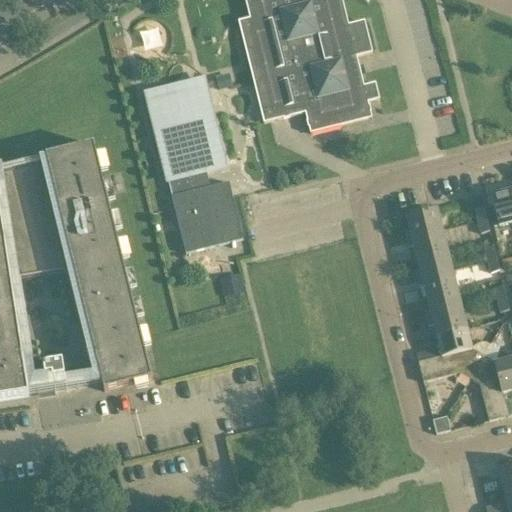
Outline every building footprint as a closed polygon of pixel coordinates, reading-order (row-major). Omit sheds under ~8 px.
[(368,104),(380,101),(375,85),(364,88),(356,59),(372,55),(372,54),(371,54),(364,24),(345,28),(337,0),(244,0),(245,0),(249,0),(254,19),(238,23),(264,125),(305,115),(310,136),(372,120),(368,104)] [(419,0),(406,0),(419,33),(431,28),(419,0)] [(226,76),(217,78),(220,92),(232,89),(231,84),(229,75),(226,76)] [(186,256),(243,242),(229,184),(210,189),(205,172),(224,167),(203,83),(147,97),(172,198),(171,199),(186,256)] [(0,403),(29,399),(28,397),(56,393),(67,391),(65,380),(63,366),(44,369),(45,380),(34,381),(19,281),(67,273),(93,376),(95,387),(102,386),(104,394),(152,382),(94,146),(0,169),(0,403)] [(511,224),(511,192),(491,198),(498,228),(511,224)] [(477,224),(486,221),(483,209),(474,212),(477,224)] [(406,241),(442,233),(437,211),(406,219),(410,232),(404,234),(406,241)] [(471,234),(479,232),(480,236),(489,234),(486,221),(477,224),(477,225),(469,227),(471,234)] [(442,233),(406,241),(408,249),(414,248),(417,260),(447,252),(442,233)] [(486,264),(496,261),(493,249),(483,252),(486,264)] [(416,281),(452,272),(447,252),(417,260),(420,272),(414,273),(416,281)] [(317,253),(281,262),(286,282),(322,273),(317,253)] [(496,261),(486,264),(490,276),(499,274),(496,261)] [(452,272),(416,281),(418,289),(424,288),(427,300),(457,292),(452,272)] [(322,273),(286,282),(291,302),(326,293),(322,273)] [(244,295),(240,276),(220,281),(224,299),(244,295)] [(258,276),(250,277),(252,288),(260,286),(258,276)] [(496,303),(506,301),(503,289),(493,291),(496,303)] [(426,321),(462,312),(457,292),(427,300),(430,312),(424,313),(426,321)] [(326,293),(291,302),(295,321),(331,313),(326,293)] [(263,297),(255,299),(257,310),(265,308),(263,297)] [(506,301),(496,303),(499,315),(508,313),(506,301)] [(265,308),(257,310),(260,321),(268,319),(265,308)] [(462,312),(426,321),(428,329),(434,327),(437,339),(467,332),(462,312)] [(331,313),(295,321),(300,341),(336,332),(331,313)] [(336,332),(300,341),(305,361),(341,352),(336,332)] [(434,353),(436,360),(472,351),(467,332),(437,339),(440,351),(434,353)] [(272,336),(264,338),(266,349),(274,347),(272,336)] [(274,347),(266,349),(269,360),(277,358),(274,347)] [(472,351),(436,360),(431,361),(429,353),(416,356),(418,364),(423,384),(460,375),(470,381),(483,358),(472,351)] [(503,395),(495,365),(483,358),(470,381),(479,386),(489,424),(509,419),(503,395)] [(511,360),(495,365),(503,395),(511,393),(511,360)] [(443,434),(450,433),(447,419),(440,421),(443,434)] [(440,421),(433,423),(436,436),(443,434),(440,421)] [(504,492),(511,490),(511,467),(499,471),(504,492)] [(394,511),(388,499),(370,509),(371,511),(394,511)]
